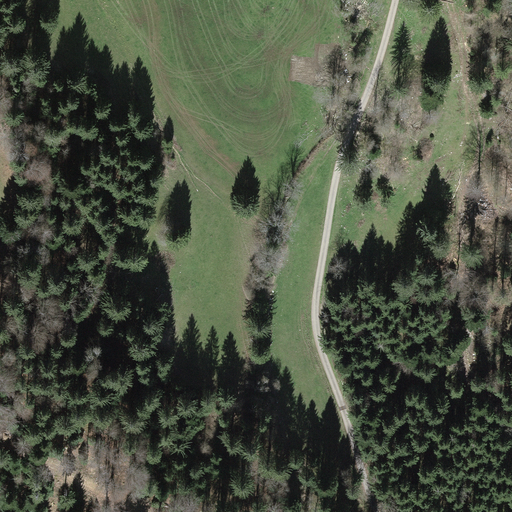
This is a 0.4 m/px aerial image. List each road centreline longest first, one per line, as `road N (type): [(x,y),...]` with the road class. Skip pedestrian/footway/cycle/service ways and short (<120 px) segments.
road 1 (unclassified): [(394,0),(343,154),(314,307),(319,345),(375,511)]
road 2 (track): [(141,511),(5,433)]
